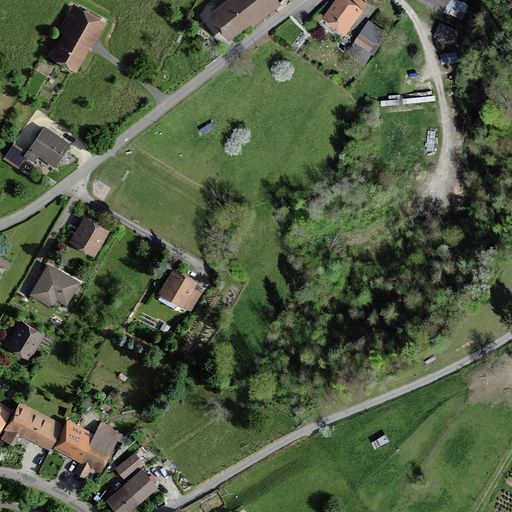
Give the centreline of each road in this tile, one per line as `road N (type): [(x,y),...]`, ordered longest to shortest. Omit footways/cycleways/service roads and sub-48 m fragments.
road 1 (residential): [(159,511),(291,437),(511,334)]
road 2 (residential): [(0,224),(68,185),(304,0)]
road 3 (track): [(430,180),(446,141),(442,105),(410,15),(395,0)]
